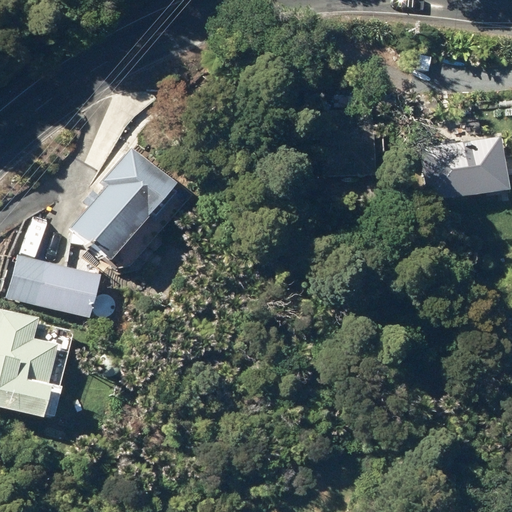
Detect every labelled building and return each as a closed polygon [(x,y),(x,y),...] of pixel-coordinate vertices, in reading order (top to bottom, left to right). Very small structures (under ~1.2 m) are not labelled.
[(371,106),(318,109),(323,176),(376,173),(371,106)] [(503,136),(421,147),(428,198),(510,187),(503,136)] [(108,182),(71,225),(108,258),(146,214),(155,221),(179,193),(171,186),(174,183),(131,146),(103,178),(108,182)] [(9,291),(32,296),(31,302),(90,316),(100,274),(40,261),(39,265),(16,260),(9,291)] [(36,322),(37,318),(0,308),(0,405),(52,419),(61,384),(58,383),(72,331),(36,322)]
